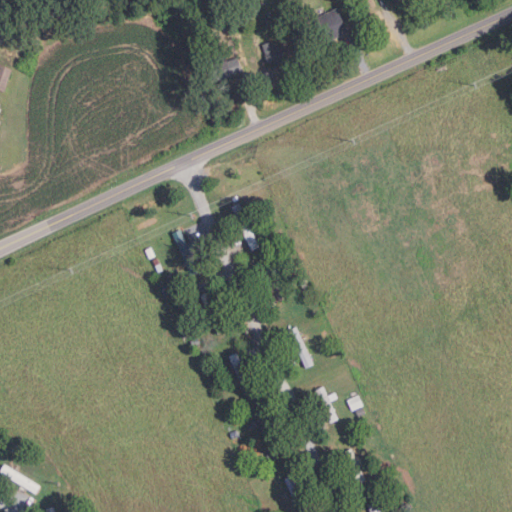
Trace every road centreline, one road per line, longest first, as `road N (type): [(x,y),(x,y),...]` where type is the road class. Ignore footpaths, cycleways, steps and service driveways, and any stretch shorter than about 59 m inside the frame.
road 1 (tertiary): [(0,249),(511,15)]
road 2 (residential): [(341,511),(181,165)]
